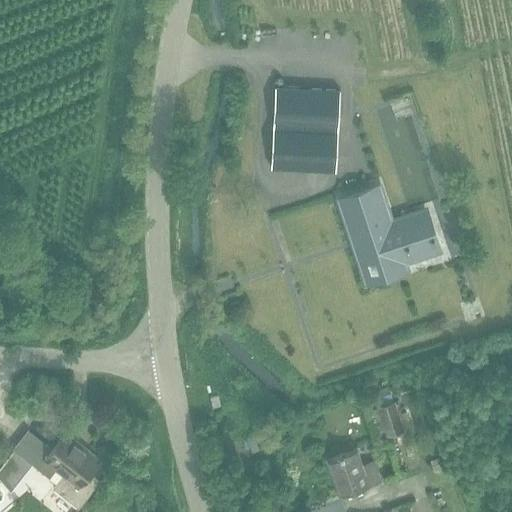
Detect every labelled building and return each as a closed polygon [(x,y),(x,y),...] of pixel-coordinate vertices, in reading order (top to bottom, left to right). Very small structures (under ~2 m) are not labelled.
[(274,85),(272,127),(338,130),(340,89),(274,85)] [(376,187),(342,198),(360,253),(377,247),(386,274),(402,268),(399,258),(437,246),(426,212),(388,225),(376,187)] [(0,252),(14,247),(0,213),(0,252)] [(321,222),(297,236),(307,253),(331,238),(321,222)] [(380,405),(378,405),(387,434),(404,428),(391,388),(376,393),(380,405)] [(29,430),(15,448),(38,466),(49,475),(55,467),(63,474),(53,486),(78,506),(99,480),(89,471),(99,458),(65,431),(52,448),(29,430)] [(259,449),(253,434),(242,438),(248,453),(259,449)] [(339,493),(368,483),(356,448),(327,458),(339,493)] [(433,472),(442,469),(438,457),(429,460),(433,472)]
